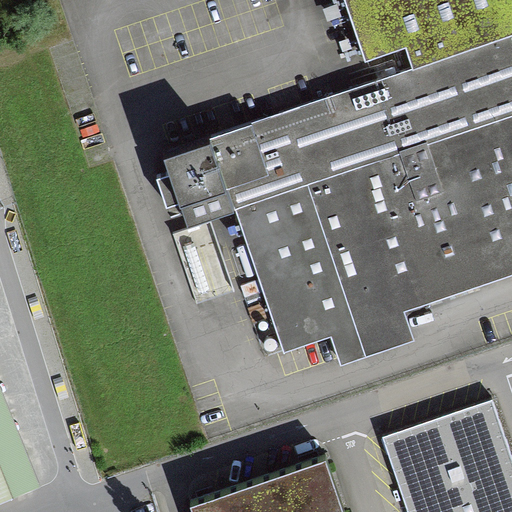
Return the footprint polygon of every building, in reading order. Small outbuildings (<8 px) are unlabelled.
[(362,37),(350,0),(340,0),(332,3),(345,42),(362,37)] [(511,0),(356,0),(376,56),(511,10),(511,0)] [(511,36),(195,141),(266,355),(277,352),(329,334),(332,333),(341,360),(415,335),(406,308),(511,273),(511,36)] [(0,376),(0,508),(45,491),(0,376)] [(382,441),(407,511),(511,511),(511,449),(495,401),(382,441)] [(191,497),(196,511),(348,511),(328,452),(191,497)]
